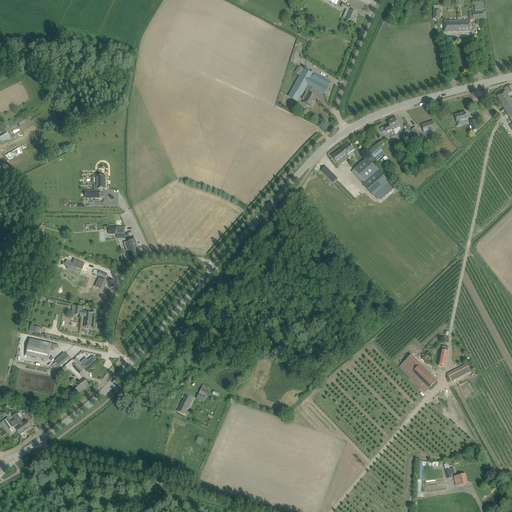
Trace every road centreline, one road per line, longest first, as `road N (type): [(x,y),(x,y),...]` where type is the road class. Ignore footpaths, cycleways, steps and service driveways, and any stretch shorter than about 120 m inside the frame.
road 1 (unclassified): [(261,511),(67,461),(39,441)]
road 2 (unknown): [(503,120),(494,130),(451,331)]
road 3 (unclassified): [(130,362),(107,333),(138,261),(196,258),(214,267)]
road 4 (secondary): [(214,267),(344,131)]
road 5 (unclassified): [(331,511),(428,401)]
road 6 (secondary): [(344,131),(382,111),(481,84)]
road 7 (unclassified): [(344,131),(337,98),(381,0)]
road 8 (secondary): [(130,362),(214,267)]
road 9 (secondary): [(39,441),(130,362)]
